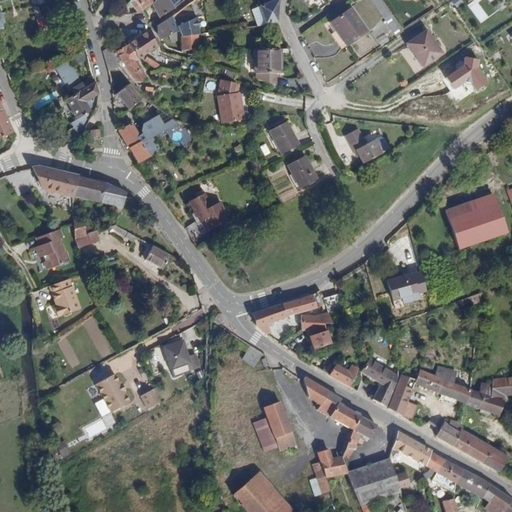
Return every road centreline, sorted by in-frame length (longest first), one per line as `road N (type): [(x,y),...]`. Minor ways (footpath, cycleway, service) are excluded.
road 1 (tertiary): [(229,305),(286,293),(336,269),(511,108)]
road 2 (tertiary): [(229,305),(249,333),(295,364),(511,491)]
road 3 (tertiary): [(109,172),(144,192),(229,305)]
road 4 (residential): [(88,28),(105,86),(109,172)]
road 5 (unknown): [(220,295),(117,363)]
